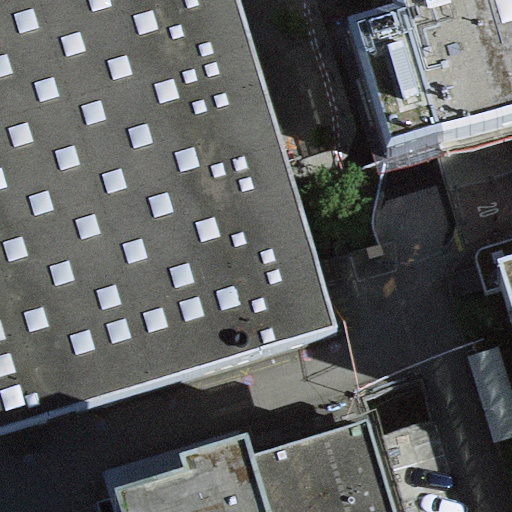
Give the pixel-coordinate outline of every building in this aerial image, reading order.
[(0,0),(0,436),(337,335),(322,286),(339,281),(333,260),(316,265),(235,0),(0,0)] [(511,0),(390,0),(436,151),(511,128),(511,0)] [(511,241),(483,251),(479,253),(477,256),(475,260),(476,264),(485,297),(501,292),(511,328),(511,241)] [(511,381),(501,343),(464,355),(495,450),(511,444),(511,381)] [(389,511),(367,439),(252,474),(248,462),(247,459),(180,479),(184,493),(121,511),(389,511)]
